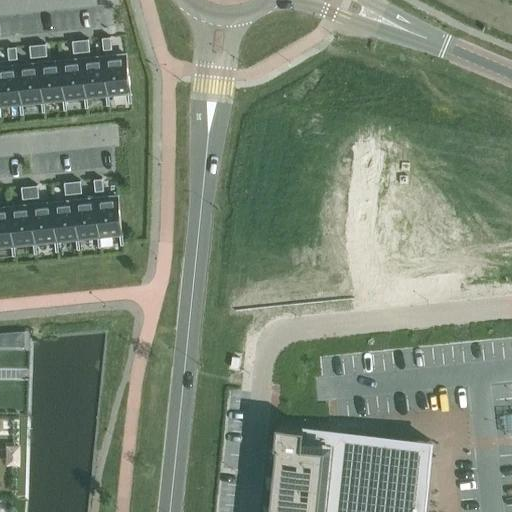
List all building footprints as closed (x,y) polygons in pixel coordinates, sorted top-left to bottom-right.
[(112,48),(110,37),(102,37),(103,49),(112,48)] [(90,51),(88,39),(80,40),(81,51),(90,51)] [(81,51),(80,40),(72,41),(73,52),(81,51)] [(46,43),(37,44),(38,56),(47,55),(46,43)] [(37,44),(29,45),(30,57),(38,56),(37,44)] [(7,47),(9,59),(17,58),(16,46),(7,47)] [(132,103),(126,55),(104,57),(108,93),(109,105),(110,105),(109,93),(128,91),(129,103),(132,103)] [(108,93),(104,57),(82,60),(86,95),(87,107),(89,107),(87,95),(106,93),(107,105),(109,105),(108,93)] [(86,95),(82,60),(61,62),(65,98),(66,110),(67,109),(66,97),(84,95),(86,107),(87,107),(86,95)] [(65,98),(61,62),(39,64),(43,100),(44,112),(45,112),(44,100),(62,98),(64,110),(66,110),(65,98)] [(43,100),(39,64),(18,66),(22,102),(23,114),(22,102),(41,100),(42,112),(44,112),(43,100)] [(22,102),(18,66),(0,68),(0,112),(0,116),(1,116),(0,104),(19,102),(21,114),(23,114),(22,102)] [(296,236),(296,241),(329,244),(328,253),(344,255),(345,244),(344,244),(339,243),(350,137),(511,189),(511,144),(329,85),(313,80),(312,89),(310,110),(309,118),(308,125),(307,134),(305,155),(304,162),(302,185),(301,192),(299,215),(298,222),(297,227),(298,227),(297,237),(296,236)] [(103,190),(102,178),(94,179),(95,191),(103,190)] [(82,192),(80,180),(72,181),(73,193),(82,192)] [(73,193),(72,181),(64,182),(65,194),(73,193)] [(37,185),(29,186),(30,198),(39,197),(37,185)] [(22,198),(30,198),(29,186),(21,187),(22,198)] [(120,245),(123,244),(118,197),(96,199),(99,235),(101,247),(102,247),(101,235),(119,233),(120,245)] [(99,235),(96,199),(74,201),(78,237),(79,249),(80,249),(79,237),(98,235),(99,247),(101,247),(99,235)] [(78,237),(74,201),(53,203),(56,239),(58,251),(59,251),(57,239),(76,237),(77,249),(79,249),(78,237)] [(56,239),(53,203),(31,206),(35,241),(36,253),(37,253),(36,241),(55,239),(56,251),(58,251),(56,239)] [(35,241),(31,206),(10,208),(13,244),(15,256),(15,255),(14,243),(33,242),(34,254),(36,253),(35,241)] [(13,244),(10,208),(0,208),(0,244),(11,244),(13,256),(15,256),(13,244)] [(25,331),(0,332),(0,345),(25,346),(25,331)] [(423,511),(431,441),(319,429),(320,429),(303,427),(276,424),(274,445),(276,446),(275,454),(268,511),(423,511)]
